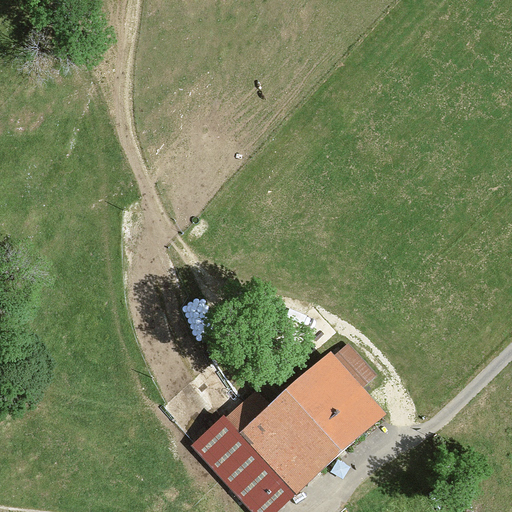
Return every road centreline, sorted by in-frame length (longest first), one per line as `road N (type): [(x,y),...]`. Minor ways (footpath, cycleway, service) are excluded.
road 1 (track): [(160,228),(205,274),(323,317),(365,344),(393,380),(403,445)]
road 2 (track): [(160,228),(122,82),(136,0)]
road 3 (unclassified): [(511,349),(347,494)]
road 4 (track): [(181,387),(156,328),(152,272),(160,228)]
